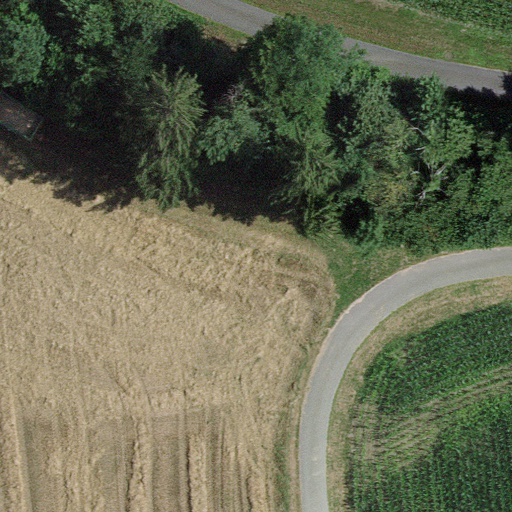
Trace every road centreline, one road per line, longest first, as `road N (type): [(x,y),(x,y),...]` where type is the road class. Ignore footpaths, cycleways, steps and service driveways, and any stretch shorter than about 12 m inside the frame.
road 1 (track): [(313,511),(314,421),(326,369),(347,334),(398,288),(441,270),(511,257)]
road 2 (unclassified): [(511,85),(339,49),(202,0)]
